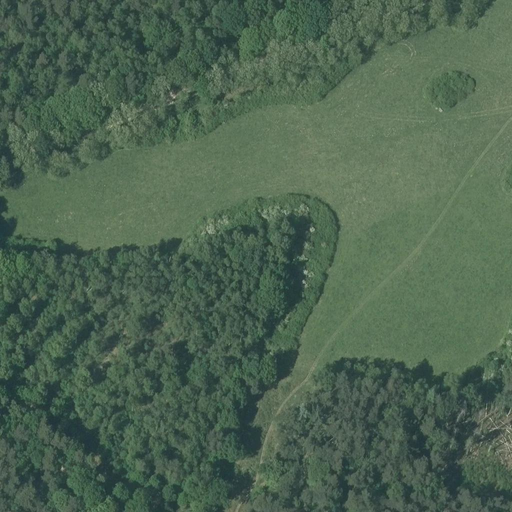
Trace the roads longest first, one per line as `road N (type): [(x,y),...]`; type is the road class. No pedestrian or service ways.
road 1 (track): [(423,0),(0,162)]
road 2 (track): [(123,511),(0,418)]
